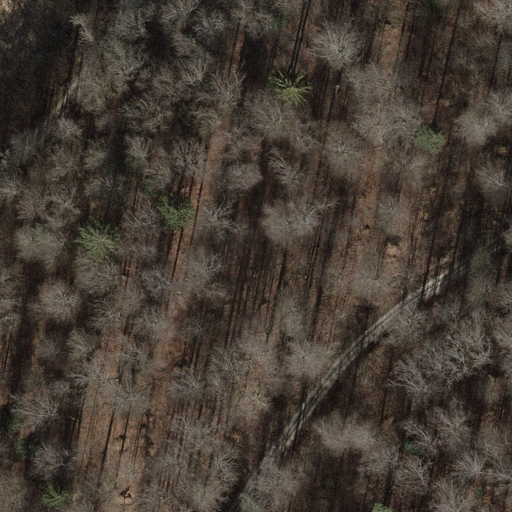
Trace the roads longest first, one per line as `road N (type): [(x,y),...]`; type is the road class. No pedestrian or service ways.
road 1 (track): [(236,511),(314,393),(391,313),(511,232)]
road 2 (track): [(136,0),(0,179)]
